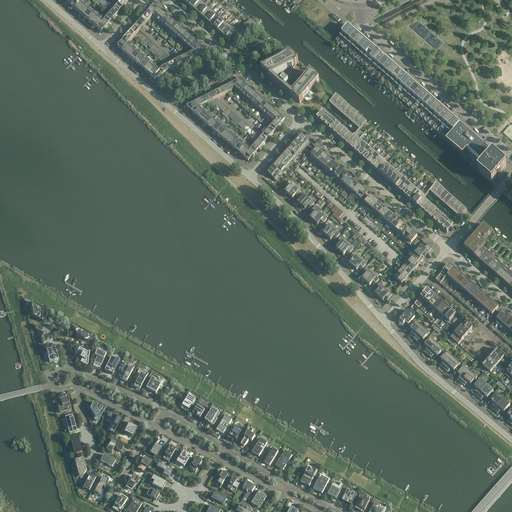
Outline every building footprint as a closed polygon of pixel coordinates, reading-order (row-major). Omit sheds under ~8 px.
[(74,9),(82,0),(74,0),(70,5),(74,9)] [(86,5),(87,4),(83,0),(82,0),(74,9),(79,13),(86,5)] [(121,9),(127,3),(123,0),(121,0),(121,1),(117,5),(120,8),(121,9)] [(193,11),(201,2),(197,0),(195,0),(189,7),(193,11)] [(290,0),(295,4),(291,8),(293,9),(300,1),(298,0),(290,0)] [(198,14),(205,6),(201,2),(193,11),(198,14)] [(104,11),(109,5),(107,3),(104,7),(102,7),(101,9),(104,11)] [(90,9),(86,5),(79,13),(83,17),(90,9)] [(153,16),(158,10),(154,6),(149,12),(153,16)] [(202,18),(209,10),(205,6),(198,14),(202,18)] [(95,13),(90,9),(83,17),(88,21),(95,13)] [(113,19),(118,13),(114,9),(109,15),(113,19)] [(156,20),(162,13),(158,10),(153,16),(152,17),(156,20)] [(206,21),(213,13),(209,10),(202,18),(206,21)] [(92,25),(101,15),(96,11),(95,13),(88,21),(92,25)] [(148,22),(152,17),(153,16),(149,12),(144,18),(148,22)] [(160,24),(167,17),(162,13),(156,20),(160,24)] [(210,25),(217,17),(213,13),(206,21),(210,25)] [(97,29),(104,21),(105,19),(101,15),(92,25),(97,29)] [(108,25),(113,19),(109,15),(105,19),(104,21),(108,25)] [(163,29),(171,20),(167,17),(160,24),(159,25),(163,29)] [(214,29),(221,20),(217,17),(210,25),(214,29)] [(151,24),(148,22),(144,18),(138,24),(143,28),(147,23),(150,26),(151,24)] [(168,31),(175,24),(171,20),(163,29),(168,32),(169,31),(168,31)] [(218,32),(225,24),(221,20),(214,29),(218,32)] [(101,32),(108,25),(104,21),(97,29),(101,32)] [(229,42),(258,27),(252,23),(241,28),(239,25),(239,24),(233,31),(229,27),(222,36),(229,42)] [(173,35),(179,27),(175,24),(168,31),(169,31),(173,35)] [(222,36),(229,27),(225,24),(218,32),(222,36)] [(459,125),(411,82),(386,60),(379,53),(372,48),(352,30),(348,27),(348,26),(335,41),(340,45),(447,139),(460,125),(459,125)] [(177,38),(183,31),(179,27),(173,35),(176,38),(177,38)] [(138,38),(141,34),(139,32),(135,28),(123,41),(127,45),(130,41),(131,42),(134,38),(137,40),(138,39),(138,38)] [(180,43),(187,35),(183,31),(177,38),(176,38),(175,39),(180,43)] [(185,45),(191,38),(187,35),(180,43),(184,47),(185,45)] [(189,49),(195,42),(191,38),(185,45),(189,49)] [(127,45),(123,41),(118,47),(122,51),(127,45)] [(127,55),(135,45),(131,42),(130,41),(127,45),(122,51),(127,55)] [(193,52),(199,45),(195,42),(189,49),(193,52)] [(138,51),(140,50),(135,45),(127,55),(131,59),(138,51)] [(191,61),(207,53),(199,45),(193,52),(193,53),(189,55),(188,56),(191,61)] [(143,55),(138,51),(131,59),(136,63),(143,55)] [(140,67),(147,59),(143,55),(136,63),(140,67)] [(293,92),(286,86),(288,83),(284,79),(282,82),(275,76),(295,66),(295,67),(298,63),(290,55),(261,70),(270,78),(269,78),(291,98),(292,97),(300,104),(319,81),(310,73),(293,92)] [(183,65),(191,61),(188,56),(185,57),(181,59),(183,65)] [(145,71),(152,63),(147,59),(140,67),(145,71)] [(183,65),(181,59),(173,63),(176,68),(183,65)] [(149,75),(156,67),(152,63),(145,71),(149,75)] [(176,68),(173,63),(166,67),(169,72),(176,68)] [(159,72),(161,71),(156,67),(149,75),(154,79),(161,76),(159,72)] [(169,72),(166,67),(162,69),(161,71),(159,72),(161,76),(169,72)] [(280,117),(240,81),(237,82),(238,84),(233,90),(237,93),(238,92),(242,95),(241,97),(257,111),(258,110),(262,113),(261,114),(269,122),(270,120),(274,124),(280,117)] [(211,102),(227,94),(231,97),(232,96),(229,93),(231,92),(233,90),(238,84),(237,82),(187,108),(191,112),(202,107),(206,104),(208,106),(211,103),(211,102)] [(367,123),(336,96),(329,104),(359,130),(360,131),(367,123)] [(225,125),(221,121),(220,122),(215,119),(216,117),(212,113),(211,115),(202,107),(191,112),(244,158),(252,149),(230,129),(229,130),(224,127),(225,125)] [(425,198),(354,136),(353,138),(323,111),(316,119),(334,134),(333,135),(336,137),(336,136),(338,138),(338,139),(340,141),(341,140),(343,142),(342,143),(344,145),(345,144),(417,207),(416,208),(419,210),(419,209),(421,211),(421,212),(423,214),(424,213),(426,215),(425,215),(427,217),(428,217),(447,233),(453,226),(423,200),(425,198)] [(270,129),(267,126),(266,128),(268,130),(265,135),(269,139),(285,121),(280,117),(274,124),(270,129)] [(506,166),(490,152),(460,125),(447,139),(446,141),(462,155),(467,150),(483,164),(477,170),(491,183),(498,176),(501,174),(500,173),(506,166)] [(425,198),(430,192),(429,192),(360,131),(359,130),(354,136),(425,198)] [(310,143),(302,135),(298,139),(307,147),(310,144),(310,143)] [(248,162),(266,142),(261,139),(252,149),(244,158),(248,162)] [(307,147),(298,139),(295,143),(304,151),(307,147)] [(304,151),(295,143),(291,147),(300,155),(304,151)] [(300,155),(291,147),(288,151),(297,159),(300,155)] [(313,161),(321,152),(317,149),(309,158),(313,161)] [(297,159),(288,151),(285,155),(292,161),(291,161),(293,163),(297,159)] [(317,165),(325,156),(321,152),(313,161),(317,165)] [(292,161),(285,155),(281,159),(288,165),(291,161),(292,161)] [(321,168),(328,159),(325,156),(317,165),(321,168)] [(290,166),(288,165),(281,159),(278,162),(287,170),(290,166)] [(324,171),(332,162),(328,159),(321,168),(324,171)] [(283,174),(287,170),(278,162),(274,166),(283,174)] [(328,175),(336,166),(332,162),(324,171),(328,175)] [(280,178),(283,174),(274,166),(271,170),(280,178)] [(332,178),(340,169),(336,166),(328,175),(332,178)] [(336,181),(344,173),(340,169),(332,178),(336,181)] [(280,178),(271,170),(268,174),(276,182),(280,178)] [(340,185),(348,176),(344,173),(336,181),(340,185)] [(344,188),(351,179),(348,176),(340,185),(344,188)] [(348,192),(355,183),(351,179),(344,188),(348,192)] [(289,196),(297,186),(294,183),(292,185),(290,183),(285,188),(287,190),(285,193),(289,196)] [(351,195),(359,186),(355,183),(348,192),(351,195)] [(467,211),(436,184),(429,192),(430,192),(460,218),(467,211)] [(301,190),(297,186),(289,196),(293,199),(295,197),(297,199),(302,193),(300,191),(301,190)] [(355,198),(363,189),(359,186),(351,195),(355,198)] [(359,202),(367,193),(363,189),(355,198),(359,202)] [(308,199),(302,193),(297,199),(299,201),(297,203),(301,207),(308,199)] [(368,207),(375,200),(371,196),(364,203),(368,207)] [(309,197),(308,199),(301,207),(305,210),(307,208),(309,210),(314,204),(312,202),(313,200),(309,197)] [(372,210),(378,203),(375,200),(368,207),(372,210)] [(376,213),(382,206),(378,203),(372,210),(370,212),(375,215),(376,214),(376,213)] [(380,217),(386,210),(382,206),(376,213),(376,214),(380,217)] [(310,219),(314,222),(321,214),(320,214),(314,209),(309,214),(312,217),(310,219)] [(382,222),(390,213),(386,210),(380,217),(378,218),(382,222)] [(322,212),(320,214),(321,214),(314,222),(317,226),(320,223),(322,225),(327,220),(324,218),(326,216),(322,212)] [(386,225),(394,216),(390,213),(382,222),(386,225)] [(390,229),(398,220),(394,216),(386,225),(390,229)] [(394,232),(402,223),(398,220),(390,229),(394,232)] [(398,235),(405,227),(402,223),(394,232),(398,235)] [(327,238),(335,228),(331,224),(330,226),(327,224),(323,230),(325,232),(323,234),(327,238)] [(511,268),(487,246),(483,243),(492,233),(484,225),(467,244),(468,244),(469,246),(466,249),(466,250),(511,290),(511,268)] [(401,239),(409,230),(405,227),(398,235),(401,239)] [(339,231),(335,228),(327,238),(330,241),(333,238),(335,241),(340,235),(337,233),(339,231)] [(405,242),(413,233),(409,230),(401,239),(405,242)] [(417,237),(413,233),(405,242),(409,246),(417,237)] [(340,253),(348,243),(344,240),(343,241),(340,239),(336,245),(338,247),(336,249),(340,253)] [(423,242),(420,246),(429,254),(432,250),(423,242)] [(352,246),(348,243),(340,253),(343,256),(346,254),(348,256),(353,250),(350,248),(352,246)] [(429,254),(420,246),(416,250),(425,258),(429,254)] [(425,258),(416,250),(413,254),(422,262),(425,258)] [(353,268),(361,258),(357,255),(356,257),(353,254),(349,260),(351,262),(349,265),(353,268)] [(422,262),(413,254),(410,258),(419,266),(422,262)] [(365,261),(361,258),(353,268),(356,271),(359,269),(361,271),(366,265),(364,263),(365,261)] [(419,266),(410,258),(406,262),(415,269),(419,266)] [(415,269),(406,262),(403,265),(412,273),(415,269)] [(412,273),(403,265),(400,269),(408,277),(412,273)] [(449,274),(453,269),(449,265),(444,270),(449,274)] [(408,277),(400,269),(396,273),(405,281),(408,277)] [(451,280),(458,272),(453,269),(449,274),(445,278),(446,278),(450,282),(451,280)] [(366,283),(374,273),(370,270),(369,272),(366,270),(362,275),(364,277),(362,280),(366,283)] [(435,280),(440,285),(446,278),(445,278),(449,274),(444,270),(443,272),(442,274),(442,273),(440,275),(440,276),(438,278),(438,277),(437,278),(438,279),(436,280),(435,280)] [(455,283),(462,276),(458,272),(451,280),(455,283)] [(378,277),(374,273),(366,283),(370,286),(372,284),(374,286),(379,281),(377,278),(378,277)] [(405,281),(396,273),(393,277),(401,285),(405,281)] [(458,288),(466,280),(462,276),(455,283),(454,284),(458,288)] [(463,290),(470,283),(466,280),(458,288),(463,292),(463,291),(463,290)] [(467,294),(474,287),(470,283),(463,290),(463,291),(467,294)] [(386,290),(379,285),(375,290),(377,292),(375,295),(379,298),(386,290)] [(471,299),(478,290),(474,287),(467,294),(466,295),(470,298),(471,299)] [(387,288),(386,290),(379,298),(383,302),(385,299),(387,301),(392,296),(390,294),(391,292),(387,288)] [(425,301),(431,293),(427,290),(414,305),(418,308),(421,305),(418,303),(421,300),(421,301),(422,299),(425,301)] [(475,302),(482,294),(478,290),(471,299),(470,298),(470,299),(474,303),(475,302)] [(428,306),(435,297),(431,293),(425,301),(424,302),(428,306)] [(479,306),(486,297),(482,294),(475,302),(479,305),(479,306)] [(432,309),(440,301),(435,297),(428,306),(432,309)] [(483,309),(490,301),(486,297),(479,306),(479,305),(478,306),(482,310),(483,309)] [(437,312),(444,304),(440,301),(432,309),(436,313),(437,312)] [(487,313),(494,304),(490,301),(483,309),(487,313)] [(43,314),(43,309),(40,308),(31,302),(33,317),(42,322),(43,321),(47,324),(45,315),(43,314)] [(441,315),(448,308),(444,304),(437,312),(441,315)] [(490,317),(498,308),(494,304),(487,313),(486,314),(490,317)] [(444,320),(452,311),(448,308),(441,315),(440,316),(444,320)] [(456,315),(452,311),(444,320),(443,321),(448,324),(456,315)] [(408,312),(400,321),(404,324),(406,322),(408,325),(415,318),(408,312)] [(500,324),(507,316),(503,312),(496,321),(500,324)] [(504,328),(511,319),(507,316),(500,324),(504,328)] [(473,329),(463,320),(459,325),(460,326),(460,325),(469,333),(473,329)] [(415,337),(423,328),(416,322),(410,329),(413,332),(411,334),(415,337)] [(460,325),(460,326),(457,329),(465,337),(469,333),(460,325)] [(53,342),(50,333),(37,326),(35,330),(37,331),(43,335),(41,339),(42,345),(53,342)] [(429,334),(423,328),(415,337),(418,340),(420,338),(423,341),(429,334)] [(465,337),(457,329),(453,334),(462,341),(465,337)] [(91,337),(88,335),(79,330),(75,331),(77,339),(77,340),(80,339),(80,340),(80,341),(82,340),(87,343),(92,342),(92,341),(91,337)] [(462,341),(453,334),(450,338),(458,345),(462,341)] [(427,348),(425,351),(429,354),(437,344),(431,339),(424,346),(427,348)] [(444,350),(437,344),(429,354),(433,357),(434,355),(437,357),(444,350)] [(54,362),(58,361),(55,349),(50,350),(51,350),(46,352),(50,363),(54,362)] [(88,358),(89,357),(89,356),(90,355),(85,352),(79,349),(77,353),(79,354),(78,355),(81,357),(80,359),(82,360),(80,363),(87,367),(88,361),(88,360),(89,359),(88,358)] [(506,358),(497,350),(493,354),(501,361),(502,362),(506,358)] [(100,351),(99,353),(97,352),(94,357),(97,358),(93,367),(99,370),(106,354),(100,351)] [(445,368),(453,359),(447,353),(441,360),(444,363),(442,365),(445,368)] [(501,361),(493,354),(490,358),(497,365),(498,365),(501,361)] [(112,375),(119,362),(111,358),(104,371),(112,375)] [(497,365),(490,358),(486,363),(495,370),(499,366),(498,365),(497,365)] [(460,364),(453,359),(445,368),(449,371),(451,369),(454,372),(460,364)] [(126,382),(133,370),(130,369),(131,367),(130,366),(125,363),(122,368),(120,372),(122,373),(119,378),(126,382)] [(483,367),(492,375),(496,371),(495,370),(486,363),(483,367)] [(460,376),(458,379),(462,382),(470,373),(464,367),(457,374),(460,376)] [(139,390),(148,374),(139,370),(137,374),(140,375),(137,380),(134,379),(131,386),(139,390)] [(477,378),(470,373),(462,382),(465,385),(467,383),(470,385),(477,378)] [(161,384),(155,380),(151,378),(146,389),(156,394),(161,384)] [(479,396),(487,386),(480,381),(474,388),(477,390),(475,393),(479,396)] [(493,392),(487,386),(479,396),(482,399),(484,397),(487,399),(493,392)] [(188,413),(195,401),(196,400),(190,394),(189,396),(181,409),(188,413)] [(495,410),(503,400),(497,394),(491,402),(494,404),(492,406),(495,410)] [(64,413),(71,411),(68,399),(56,402),(60,414),(61,414),(64,413)] [(510,406),(503,400),(495,410),(499,413),(501,411),(504,413),(510,406)] [(102,416),(105,410),(104,410),(105,409),(96,404),(93,403),(91,407),(90,409),(92,411),(90,414),(96,422),(99,420),(101,416),(102,416)] [(200,420),(208,407),(202,403),(199,405),(193,415),(200,420)] [(219,414),(219,413),(213,410),(213,409),(208,417),(205,422),(206,423),(212,426),(219,414)] [(115,422),(113,425),(109,432),(109,433),(113,435),(121,420),(109,413),(106,418),(115,422)] [(76,429),(74,422),(72,416),(65,418),(69,433),(69,435),(76,433),(76,429)] [(220,434),(221,433),(224,435),(227,429),(229,426),(232,421),(225,417),(217,430),(216,431),(220,434)] [(132,438),(137,429),(133,427),(132,423),(128,425),(125,423),(120,432),(132,438)] [(237,439),(243,431),(240,429),(235,427),(234,428),(234,427),(229,435),(228,438),(227,439),(231,441),(232,442),(234,439),(236,441),(237,439)] [(252,442),(255,437),(251,434),(253,432),(249,429),(240,445),(245,448),(249,440),(252,442)] [(82,454),(78,438),(71,439),(75,456),(82,454)] [(150,454),(156,458),(165,443),(159,439),(150,454)] [(126,451),(123,449),(124,447),(110,440),(108,444),(109,445),(106,451),(111,454),(112,452),(112,453),(113,451),(113,450),(114,448),(117,449),(117,451),(120,452),(124,454),(126,451)] [(252,453),(259,457),(267,444),(261,440),(252,453)] [(170,461),(179,448),(173,444),(171,443),(170,445),(171,446),(171,447),(169,446),(163,456),(170,461)] [(270,467),(278,453),(270,449),(268,453),(270,455),(269,457),(268,457),(265,463),(270,467)] [(177,462),(176,463),(184,467),(184,466),(184,467),(190,457),(183,452),(177,462)] [(285,452),(276,466),(276,467),(283,471),(292,457),(285,452)] [(100,462),(101,463),(112,468),(114,464),(119,467),(121,464),(115,462),(108,458),(103,455),(100,462)] [(144,474),(150,465),(152,462),(145,458),(137,470),(144,474)] [(193,475),(199,466),(200,467),(202,463),(196,458),(193,462),(193,463),(191,467),(188,472),(193,475)] [(86,471),(83,459),(82,459),(75,461),(76,467),(77,467),(79,476),(84,475),(86,471)] [(164,472),(162,475),(168,478),(170,475),(170,474),(172,471),(159,464),(156,468),(164,472)] [(318,472),(312,469),(312,471),(311,470),(310,471),(307,469),(306,471),(306,473),(305,475),(301,483),(304,484),(305,484),(306,485),(306,486),(307,485),(309,486),(309,487),(311,484),(313,479),(313,480),(314,479),(313,479),(314,477),(315,478),(318,472)] [(217,477),(221,479),(216,487),(220,489),(228,476),(223,473),(220,472),(217,477)] [(90,490),(96,479),(90,475),(84,487),(83,489),(89,492),(90,490)] [(323,492),(330,480),(321,475),(315,488),(313,490),(322,495),(323,492)] [(154,482),(152,486),(162,491),(166,483),(153,476),(151,481),(154,482)] [(104,489),(109,481),(108,480),(102,477),(95,491),(93,494),(100,497),(102,492),(101,491),(102,488),(104,489)] [(136,484),(137,483),(139,481),(133,477),(125,488),(131,492),(136,484)] [(240,485),(237,484),(236,483),(238,481),(234,478),(227,489),(235,494),(240,485)] [(247,493),(244,498),(248,500),(254,490),(256,488),(253,487),(247,483),(243,490),(247,493)] [(336,500),(338,497),(342,489),(333,485),(327,496),(334,499),(336,500)] [(150,490),(146,496),(156,501),(159,495),(150,490)] [(342,499),(342,501),(345,502),(351,506),(357,494),(356,494),(356,495),(352,493),(352,492),(351,492),(351,493),(347,491),(342,499)] [(265,496),(259,492),(251,505),(257,508),(262,500),(264,501),(267,497),(265,496)] [(215,493),(212,499),(224,505),(227,499),(223,497),(224,496),(218,493),(218,494),(215,493)] [(123,498),(120,496),(120,497),(113,507),(121,511),(124,508),(123,507),(127,500),(123,498)] [(355,509),(359,511),(361,511),(362,511),(365,511),(370,502),(365,499),(362,503),(359,501),(355,509)] [(137,511),(142,505),(134,500),(127,511),(137,511)] [(370,511),(383,511),(384,510),(381,509),(379,511),(378,511),(381,506),(375,503),(372,509),(373,509),(371,511),(370,511)]
